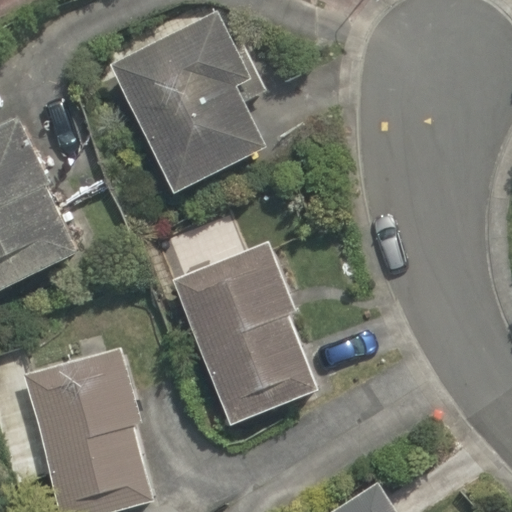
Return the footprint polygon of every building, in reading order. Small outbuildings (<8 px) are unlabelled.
[(261,104),(227,29),(122,76),(181,209),(271,169),(245,111),(261,104)] [(0,301),(81,267),(23,132),(0,141),(0,301)] [(278,260),(185,291),(232,435),(326,404),(278,260)] [(152,438),(135,363),(33,385),(61,511),(125,511),(156,505),(142,441),(152,438)] [(390,511),(380,495),(353,511),(390,511)]
